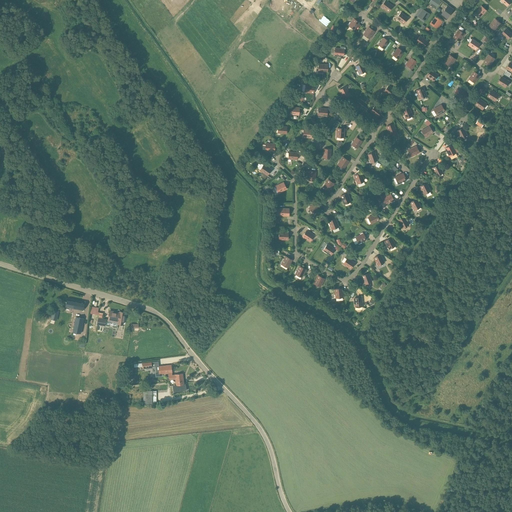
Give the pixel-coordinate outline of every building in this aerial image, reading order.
[(390,8),(392,6),(385,0),(381,7),(383,9),(384,8),(388,12),(390,9),(390,8)] [(431,5),(436,9),(440,2),(437,0),(431,0),(430,2),(432,4),(431,5)] [(448,18),(453,10),(448,6),(442,15),(448,18)] [(486,10),(481,6),(475,12),(480,17),(486,10)] [(429,14),(423,9),(419,16),(425,20),(429,14)] [(405,20),(407,18),(401,12),(396,19),(399,21),(399,20),(403,24),(406,21),(405,20)] [(359,22),(354,18),(350,23),(349,22),(347,25),(354,30),(359,22)] [(434,24),(438,27),(442,22),(436,18),(433,22),(432,21),(430,24),(433,25),(434,24)] [(500,23),(495,19),(490,25),(495,30),(500,23)] [(369,27),(365,32),(365,31),(363,34),(369,39),(374,32),(371,30),(372,29),(369,27)] [(511,35),(511,33),(506,28),(502,33),(508,39),(511,35)] [(460,41),(464,34),(458,29),(456,32),(457,32),(453,37),(456,39),(457,39),(460,41)] [(424,44),(427,41),(420,36),(415,42),(418,44),(423,47),(425,44),(424,44)] [(380,42),(379,42),(377,44),(384,49),(389,42),(384,38),(380,42)] [(477,47),(479,44),(472,39),(468,45),(470,47),(471,47),(475,50),(477,47)] [(334,55),(334,56),(337,56),(343,56),(344,53),(345,53),(346,47),(340,46),(340,49),(335,48),(334,55)] [(395,53),(394,52),(392,54),(398,59),(403,52),(398,48),(395,53)] [(490,66),(494,59),(488,54),(486,57),(487,57),(483,62),(486,64),(487,64),(490,66)] [(450,67),(455,59),(452,57),(453,57),(449,55),(446,60),(446,59),(444,62),(450,67)] [(411,57),(407,62),(405,64),(411,69),(416,62),(413,60),(414,59),(411,57)] [(356,66),(358,71),(357,72),(358,75),(365,71),(362,63),(356,66)] [(327,72),(327,68),(327,65),(319,64),(318,72),(321,72),(327,72)] [(433,81),(438,75),(431,70),(429,73),(428,73),(426,76),(431,79),(433,81)] [(475,83),(479,76),(476,74),(477,73),(474,71),(470,76),(468,79),(475,83)] [(505,88),(509,81),(502,77),(500,80),(498,83),(503,86),(502,86),(505,88)] [(313,93),(314,90),(313,89),(314,86),(305,84),(304,92),(308,93),(308,92),(313,93)] [(393,94),(395,91),(388,85),(384,92),(386,94),(386,93),(391,97),(393,94)] [(343,98),(350,95),(346,87),(343,89),(342,88),(339,90),(342,95),(341,95),(343,98)] [(416,90),(418,96),(419,99),(426,96),(423,88),(420,89),(416,90)] [(463,100),(467,94),(460,89),(455,96),(458,98),(458,97),(463,100)] [(495,102),(499,95),(492,90),(490,94),(489,93),(488,96),(493,99),(492,100),(495,102)] [(482,110),(487,104),(480,99),(478,102),(477,102),(475,105),(480,108),(482,110)] [(440,114),(445,111),(443,108),(442,108),(441,105),(433,109),(437,116),(440,114)] [(379,114),(381,111),(375,106),(370,112),(373,114),(373,113),(377,117),(380,114),(379,114)] [(299,115),(299,111),(298,111),(299,108),(290,107),(290,115),(293,115),(293,114),(299,115)] [(327,116),(327,112),(326,112),(327,109),(318,108),(318,116),(321,116),(321,115),(327,116)] [(402,110),(404,116),(405,119),(412,116),(409,108),(406,109),(402,110)] [(386,126),(388,132),(389,135),(396,132),(393,124),(390,126),(390,125),(386,126)] [(287,127),(278,126),(277,134),(281,134),(281,133),(286,134),(287,127)] [(428,135),(433,132),(431,129),(429,126),(421,131),(425,137),(428,136),(428,135)] [(344,137),(344,129),(341,129),(341,128),(337,128),(337,134),(336,134),(336,137),(344,137)] [(460,139),(467,136),(464,128),(460,130),(460,129),(457,131),(459,136),(460,139)] [(312,138),(312,134),(312,130),(304,130),(303,138),(306,138),(306,137),(312,138)] [(353,142),(352,141),(351,144),(357,148),(362,141),(356,137),(353,142)] [(274,151),(274,148),(274,144),(266,143),(265,151),(268,151),(269,151),(274,151)] [(449,156),(456,153),(452,145),(449,147),(448,146),(445,148),(448,153),(447,154),(449,156)] [(414,155),(419,152),(418,149),(417,149),(416,146),(408,150),(411,157),(414,155)] [(324,154),(322,154),(322,157),(330,158),(331,149),(324,149),(324,154)] [(297,152),(289,152),(288,160),(291,160),(291,159),(297,159),(297,152)] [(368,154),(370,160),(369,160),(370,163),(377,160),(374,152),(368,154)] [(344,168),(348,161),(345,159),(346,159),(343,157),(339,162),(339,161),(337,164),(344,168)] [(269,172),(271,169),(264,164),(259,171),(262,173),(262,172),(267,175),(269,172)] [(436,176),(443,173),(439,165),(436,167),(435,166),(432,168),(435,173),(434,173),(436,176)] [(315,181),(316,172),(312,172),(312,171),(308,171),(308,177),(307,177),(307,180),(315,181)] [(354,175),(356,181),(357,184),(364,181),(361,173),(358,175),(358,174),(354,175)] [(401,182),(406,180),(405,177),(404,177),(403,174),(395,177),(398,184),(401,183),(401,182)] [(329,191),(334,184),(331,182),(331,181),(328,179),(325,184),(324,184),(322,187),(329,191)] [(281,191),(287,189),(285,186),(284,186),(283,183),(275,186),(279,193),(282,192),(281,191)] [(424,195),(430,191),(427,183),(423,185),(420,186),(422,191),(422,192),(424,195)] [(388,202),(393,200),(392,196),(391,197),(390,193),(382,197),(386,204),(389,203),(388,202)] [(340,196),(343,201),(342,201),(343,205),(351,202),(347,194),(344,195),(340,196)] [(414,211),(421,207),(417,199),(413,201),(410,202),(413,207),(412,208),(414,211)] [(311,206),(310,206),(308,208),(315,213),(320,205),(314,202),(311,206)] [(374,223),(379,220),(378,217),(377,217),(376,214),(368,217),(371,224),(374,223)] [(402,228),(409,225),(405,217),(402,219),(401,218),(398,220),(401,225),(400,226),(402,228)] [(328,221),(331,226),(330,227),(331,230),(339,227),(335,219),(332,220),(328,221)] [(310,242),(314,235),(307,231),(305,234),(304,233),(302,236),(307,240),(310,242)] [(361,242),(366,239),(363,233),(355,237),(359,244),(362,243),(361,242)] [(388,249),(395,246),(392,238),(388,240),(388,239),(385,241),(387,246),(388,249)] [(332,252),(334,249),(327,244),(323,251),(325,252),(326,252),(331,255),(333,252),(332,252)] [(377,266),(384,263),(381,255),(377,256),(374,258),(376,263),(377,266)] [(287,268),(292,260),(289,259),(289,258),(286,256),(283,261),(282,261),(281,264),(287,268)] [(352,266),(354,263),(347,258),(343,264),(345,266),(346,266),(351,269),(353,266),(352,266)] [(302,277),(306,270),(302,268),(303,268),(299,266),(297,271),(296,271),(295,274),(302,277)] [(362,276),(364,281),(363,281),(364,284),(372,282),(369,274),(365,275),(365,274),(362,276)] [(320,287),(324,279),(321,277),(318,275),(315,280),(313,283),(320,287)] [(335,289),(335,295),(335,298),(343,297),(342,289),(338,289),(335,289)] [(363,301),(363,298),(358,298),(354,298),(355,304),(354,304),(354,307),(362,306),(362,301),(363,301)] [(84,302),(68,299),(66,307),(83,310),(84,302)] [(99,308),(91,306),(90,313),(98,315),(99,308)] [(59,311),(53,309),(50,319),(57,320),(59,311)] [(125,312),(120,312),(110,311),(108,320),(118,322),(118,323),(123,324),(123,325),(125,325),(127,313),(125,312)] [(76,317),(73,332),(80,333),(83,319),(76,317)] [(168,377),(171,376),(170,374),(172,373),(171,365),(158,367),(159,369),(156,370),(157,376),(162,376),(162,375),(168,374),(168,377)] [(175,376),(171,376),(168,377),(169,381),(176,380),(176,385),(173,386),(173,388),(173,393),(186,391),(185,385),(184,385),(183,374),(175,375),(175,376)] [(152,391),(143,390),(143,405),(152,405),(152,391)]
